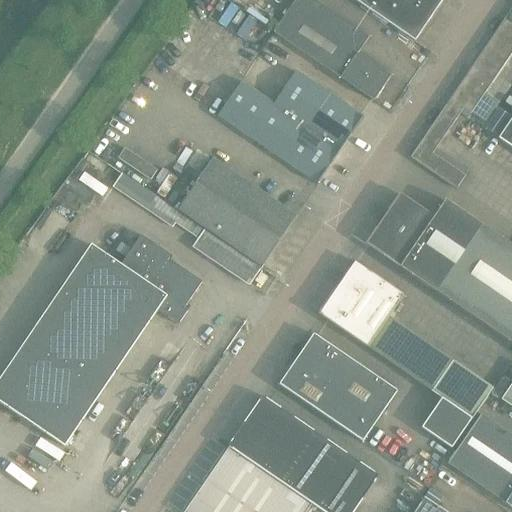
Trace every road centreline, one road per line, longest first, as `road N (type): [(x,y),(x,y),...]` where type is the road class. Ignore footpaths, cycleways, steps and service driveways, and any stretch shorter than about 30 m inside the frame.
road 1 (unclassified): [(477,0),(134,511)]
road 2 (unknown): [(0,324),(73,224),(103,204),(165,233),(269,310)]
road 3 (unclassified): [(0,192),(134,0)]
road 4 (unknown): [(337,208),(172,99)]
